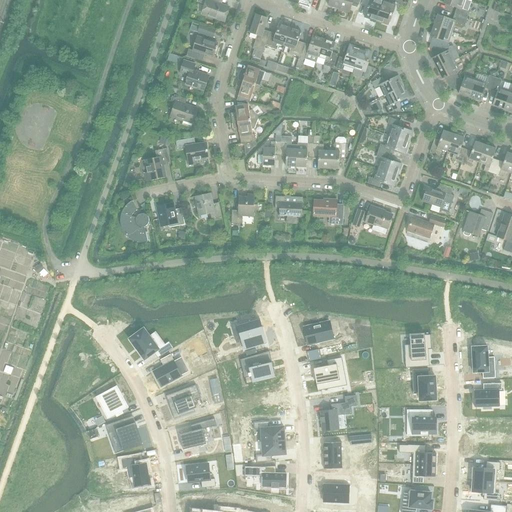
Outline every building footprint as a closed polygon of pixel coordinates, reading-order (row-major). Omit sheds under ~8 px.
[(224,21),(229,7),(215,2),(216,0),(199,0),(199,2),(205,4),(202,14),(224,21)] [(329,0),(328,5),(338,9),(341,0),(329,0)] [(341,0),(338,9),(349,12),(352,3),(358,5),(359,0),(341,0)] [(369,0),(364,17),(376,21),(382,0),(369,0)] [(383,0),(382,0),(376,21),(388,25),(395,4),(383,0)] [(471,0),(470,0),(444,0),(443,3),(456,7),(454,13),(467,18),(469,11),(468,11),(471,0)] [(437,14),(434,25),(452,31),(454,26),(460,28),(464,27),(467,18),(454,13),(452,19),(437,14)] [(252,48),(254,49),(252,56),(253,56),(250,60),(259,63),(265,45),(269,32),(264,30),(267,18),(256,14),(250,32),(257,35),(252,48)] [(269,32),(265,45),(275,49),(277,43),(284,45),(290,28),(278,24),(275,33),(269,32)] [(200,25),(198,32),(213,36),(215,30),(200,25)] [(432,37),(429,47),(448,46),(448,43),(452,31),(434,25),(430,36),(432,37)] [(290,28),(284,45),(290,48),(289,53),(299,57),(304,43),(298,41),(301,31),(290,28)] [(304,43),(299,57),(296,67),(299,68),(302,62),(304,60),(304,58),(316,62),(318,57),(324,39),(312,35),(309,45),(304,43)] [(200,53),(213,57),(216,47),(217,48),(217,46),(216,45),(217,43),(197,36),(193,50),(188,49),(186,56),(198,59),(200,53)] [(318,57),(316,62),(323,64),(333,68),(338,54),(332,52),(335,43),(324,39),(318,57)] [(343,65),(354,68),(360,48),(350,44),(345,58),(339,56),(335,68),(342,70),(343,65)] [(448,46),(429,47),(434,57),(431,58),(437,68),(454,60),(458,57),(452,45),(448,46)] [(360,48),(354,68),(364,71),(362,77),(369,79),(372,67),(367,65),(371,51),(360,48)] [(195,64),(183,60),(179,72),(188,75),(185,84),(204,90),(209,76),(193,71),(195,64)] [(454,60),(437,68),(442,79),(444,78),(449,87),(458,77),(455,72),(459,70),(454,60)] [(508,64),(501,61),(499,68),(506,70),(508,64)] [(241,69),(238,79),(264,87),(263,86),(261,81),(264,71),(260,70),(248,65),(246,71),(241,69)] [(458,77),(449,87),(459,91),(458,93),(469,97),(476,79),(464,75),(463,79),(458,77)] [(476,79),(469,97),(481,101),(485,88),(491,90),(495,77),(489,75),(486,82),(476,79)] [(379,86),(384,95),(403,86),(398,76),(385,82),(382,77),(371,82),(374,88),(379,86)] [(495,77),(491,90),(497,92),(492,105),(503,109),(509,90),(499,87),(502,79),(495,77)] [(264,87),(238,79),(235,88),(240,89),(236,100),(249,103),(252,93),(254,94),(262,87),(264,87)] [(285,89),(277,86),(275,92),(283,95),(285,89)] [(403,86),(384,95),(389,105),(384,107),(387,113),(398,108),(395,103),(408,96),(403,86)] [(511,91),(509,90),(503,109),(511,111),(511,91)] [(192,127),(198,109),(185,104),(187,99),(174,95),(172,101),(175,102),(170,116),(183,120),(181,124),(192,127)] [(231,113),(232,122),(259,118),(258,118),(251,110),(249,110),(248,104),(235,106),(236,112),(231,113)] [(392,125),(389,135),(409,142),(413,131),(399,127),(401,121),(389,117),(387,123),(392,125)] [(259,118),(232,122),(233,132),(239,131),(241,144),(244,143),(246,155),(245,155),(246,155),(256,144),(256,143),(254,134),(252,134),(252,129),(254,129),(258,119),(259,118)] [(369,130),(364,128),(358,144),(363,146),(369,130)] [(441,149),(447,151),(453,134),(443,130),(440,140),(434,138),(429,152),(439,155),(441,149)] [(453,134),(447,151),(453,153),(451,159),(461,163),(466,149),(461,147),(464,137),(453,134)] [(258,162),(262,163),(262,165),(274,165),(275,155),(280,156),(281,136),(275,135),(275,141),(271,141),(270,148),(263,147),(263,154),(258,154),(258,162)] [(297,144),(296,166),(306,167),(307,157),(312,157),(313,143),(314,135),(313,135),(308,135),(308,143),(297,143),(297,144)] [(324,144),(319,144),(319,136),(314,135),(312,157),(318,158),(318,167),(328,168),(329,151),(323,150),(324,144)] [(380,144),(378,150),(389,154),(391,148),(405,153),(409,142),(389,135),(385,146),(380,144)] [(296,166),(297,144),(291,144),(292,136),(281,136),(280,156),(286,156),(285,166),(296,166)] [(329,151),(328,168),(339,169),(339,159),(345,159),(346,143),(346,140),(344,137),(338,137),(335,139),(335,143),(335,151),(329,151)] [(171,141),(160,138),(158,144),(169,147),(171,141)] [(195,160),(207,158),(206,152),(208,152),(206,142),(192,144),(191,138),(176,141),(177,147),(186,146),(189,165),(196,164),(195,160)] [(466,149),(461,163),(471,166),(473,160),(479,162),(485,145),(475,141),(471,151),(466,149)] [(485,145),(479,162),(485,164),(483,170),(493,174),(498,160),(493,158),(496,148),(485,145)] [(145,172),(147,181),(166,177),(163,165),(170,164),(167,148),(155,150),(156,157),(145,159),(147,172),(145,172)] [(381,158),(378,168),(398,175),(402,164),(388,159),(389,154),(378,150),(376,156),(381,158)] [(498,160),(493,174),(503,177),(505,171),(511,173),(511,170),(511,153),(507,152),(503,162),(498,160)] [(398,175),(378,168),(374,178),(369,177),(367,183),(378,187),(380,181),(394,186),(398,175)] [(422,201),(440,207),(439,210),(448,213),(452,202),(454,196),(450,194),(452,189),(440,184),(438,190),(424,186),(422,192),(424,193),(422,201)] [(211,218),(222,216),(219,202),(213,203),(210,193),(195,196),(199,215),(210,213),(211,218)] [(250,197),(239,196),(238,210),(232,210),(231,223),(242,224),(242,216),(245,216),(245,215),(253,215),(253,216),(254,195),(251,194),(250,197)] [(275,196),(275,207),(279,208),(279,215),(287,215),(287,223),(296,223),(297,216),(302,216),(302,212),(302,203),(303,197),(291,196),(290,198),(285,198),(285,196),(275,196)] [(343,224),(344,206),(336,206),(336,199),(329,198),(329,200),(314,200),(313,216),(329,216),(329,223),(343,224)] [(123,209),(122,210),(121,213),(121,214),(121,215),(120,217),(120,218),(120,219),(120,221),(120,222),(120,223),(121,226),(122,228),(123,230),(124,232),(126,234),(127,236),(129,238),(132,239),(134,240),(136,241),(137,241),(140,242),(142,242),(143,242),(145,242),(148,241),(144,226),(145,226),(146,225),(147,225),(148,224),(148,223),(149,222),(149,221),(149,220),(149,218),(148,217),(148,216),(147,215),(146,214),(145,214),(144,213),(143,213),(142,213),(140,214),(138,215),(137,216),(136,217),(132,216),(132,214),(133,213),(134,212),(135,211),(136,210),(137,209),(132,200),(131,201),(130,202),(129,203),(128,204),(127,205),(126,206),(125,207),(124,208),(123,209)] [(170,227),(185,224),(182,211),(177,212),(175,211),(173,203),(157,206),(161,226),(168,224),(168,226),(170,227)] [(361,220),(373,225),(372,230),(385,234),(392,214),(380,210),(381,209),(371,206),(367,216),(363,215),(364,211),(358,209),(353,224),(359,227),(361,220)] [(469,211),(463,230),(464,231),(463,233),(464,235),(468,236),(469,236),(470,233),(478,235),(481,229),(487,231),(493,213),(486,211),(484,216),(469,211)] [(511,217),(504,214),(496,236),(507,240),(503,250),(511,252),(511,217)] [(442,227),(445,220),(431,216),(429,223),(412,217),(407,230),(429,238),(434,224),(442,227)] [(239,324),(237,325),(245,350),(264,344),(262,335),(263,334),(259,319),(248,322),(247,319),(239,322),(239,324)] [(329,321),(304,327),(308,344),(333,338),(329,321)] [(143,328),(129,338),(135,347),(134,347),(138,352),(138,351),(144,359),(159,349),(143,328)] [(410,344),(404,344),(405,355),(411,355),(411,360),(426,359),(425,349),(431,349),(431,334),(409,335),(410,344)] [(168,341),(160,347),(164,353),(173,348),(168,341)] [(341,343),(321,348),(323,356),(343,351),(341,343)] [(487,346),(472,347),(473,372),(482,372),(483,378),(495,377),(494,357),(488,357),(487,346)] [(163,365),(152,371),(161,387),(182,376),(170,354),(160,359),(163,365)] [(259,354),(240,359),(242,366),(248,364),(252,382),(275,377),(271,361),(261,364),(259,354)] [(329,366),(314,369),(316,380),(315,380),(317,390),(327,389),(327,387),(341,384),(338,367),(343,366),(341,357),(327,360),(329,366)] [(428,368),(411,369),(413,392),(419,391),(419,400),(436,399),(435,375),(428,376),(428,368)] [(487,390),(474,390),(474,407),(483,406),(483,409),(491,408),(491,406),(500,406),(499,390),(501,390),(501,383),(487,383),(487,390)] [(180,399),(168,403),(174,419),(195,411),(191,401),(200,397),(196,384),(177,391),(180,399)] [(117,385),(97,396),(103,407),(105,406),(108,412),(113,410),(116,417),(123,413),(119,406),(125,404),(120,394),(121,393),(117,385)] [(262,388),(248,390),(249,399),(256,398),(259,415),(281,411),(278,393),(263,396),(262,388)] [(331,410),(320,411),(322,431),(338,429),(337,415),(352,414),(351,406),(356,406),(355,395),(344,396),(345,403),(331,404),(331,410)] [(430,409),(407,409),(407,418),(411,418),(411,434),(435,434),(435,423),(435,417),(430,417),(430,409)] [(192,431),(179,434),(183,449),(206,444),(202,429),(216,425),(214,418),(190,425),(192,431)] [(124,419),(106,425),(109,433),(116,430),(123,450),(142,443),(135,423),(126,425),(124,419)] [(487,426),(475,426),(474,438),(500,438),(501,420),(487,420),(487,426)] [(269,421),(253,422),(254,429),(261,429),(262,442),(285,440),(284,426),(269,427),(269,421)] [(371,434),(360,435),(361,443),(372,442),(371,434)] [(500,438),(474,438),(474,449),(486,450),(486,455),(500,456),(500,438)] [(262,454),(255,455),(256,462),(272,461),(271,455),(286,454),(285,440),(262,442),(262,454)] [(341,442),(323,442),(324,468),(342,468),(341,442)] [(399,445),(399,452),(413,452),(412,464),(435,464),(435,452),(425,452),(425,445),(408,444),(408,445),(399,445)] [(146,462),(139,464),(138,457),(122,460),(123,467),(131,466),(135,486),(150,484),(146,462)] [(473,467),(473,479),(496,481),(497,470),(499,470),(500,462),(486,461),(486,468),(473,467)] [(209,464),(186,466),(188,482),(201,481),(202,488),(215,486),(215,478),(210,479),(209,464)] [(412,464),(412,483),(424,483),(424,476),(435,476),(435,464),(412,464)] [(244,466),(244,476),(262,476),(262,486),(271,487),(271,488),(278,488),(278,487),(286,487),(286,473),(275,473),(275,466),(263,466),(244,466)] [(473,479),(472,491),(484,492),(483,499),(497,500),(498,492),(495,492),(496,481),(473,479)] [(324,484),(323,501),(348,502),(349,485),(324,484)] [(402,499),(401,511),(416,511),(417,507),(431,509),(432,500),(430,500),(431,493),(411,491),(410,500),(402,499)]
